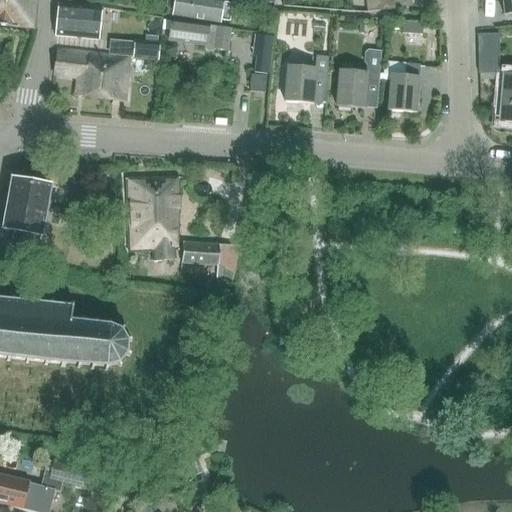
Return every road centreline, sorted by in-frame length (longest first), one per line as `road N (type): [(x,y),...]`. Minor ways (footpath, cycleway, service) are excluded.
road 1 (residential): [(455,166),(13,127)]
road 2 (residential): [(455,166),(454,0)]
road 3 (residential): [(13,127),(46,0)]
